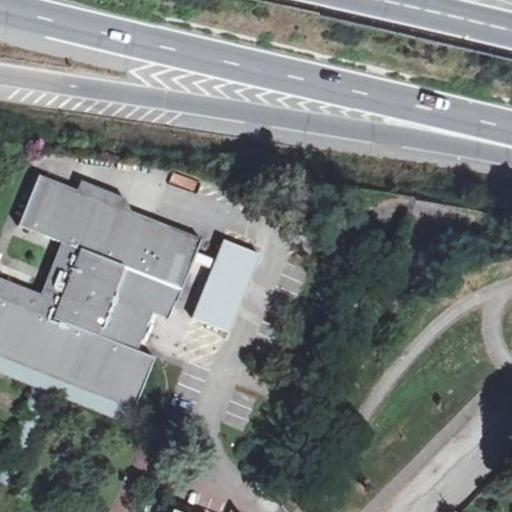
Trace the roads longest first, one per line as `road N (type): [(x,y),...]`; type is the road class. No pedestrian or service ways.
road 1 (trunk): [(0,10),(511,131)]
road 2 (trunk): [(0,76),(511,158)]
road 3 (trunk): [(511,30),(381,0)]
road 4 (residential): [(422,511),(511,421)]
